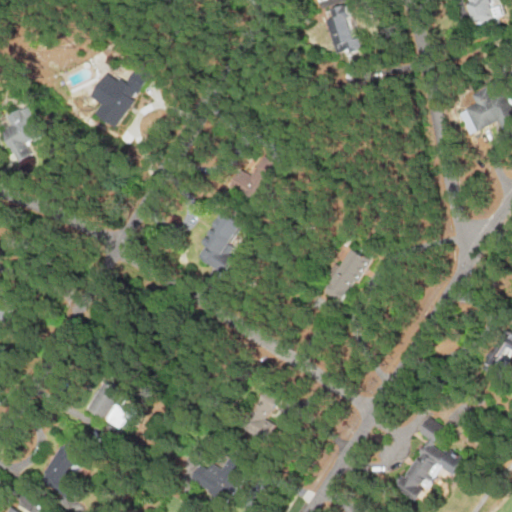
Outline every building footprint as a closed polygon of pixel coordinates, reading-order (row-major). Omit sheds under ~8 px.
[(474,1),(482,25),(509,16),(505,4),(499,6),(497,0),(471,0),(472,2),(474,1)] [(347,54),(370,47),(367,37),(363,38),(353,4),(334,9),(347,54)] [(100,115),(124,125),(149,70),(138,65),(131,81),(117,75),(100,115)] [(481,132),(511,115),(511,100),(505,88),(494,93),(492,90),(467,104),(481,132)] [(12,125),(5,128),(19,162),(35,156),(30,142),(47,135),(34,104),(8,114),(12,125)] [(232,272),(241,255),(231,250),(247,222),(224,209),(205,244),(211,247),(205,257),(232,272)] [(374,257),(355,247),(332,294),(351,303),(374,257)] [(0,319),(8,305),(0,300),(0,319)] [(511,340),(496,367),(506,373),(511,363),(511,340)] [(95,408),(116,417),(128,388),(108,379),(95,408)] [(279,408),(286,396),(271,387),(264,400),(279,408)] [(446,466),(460,475),(470,459),(454,449),(452,452),(440,444),(451,426),(433,414),(423,430),(433,437),(409,475),(406,473),(399,485),(422,500),(431,486),(433,487),(446,466)] [(82,452),(63,443),(48,473),(67,483),(82,452)] [(212,461),(203,484),(231,495),(240,471),(212,461)]
